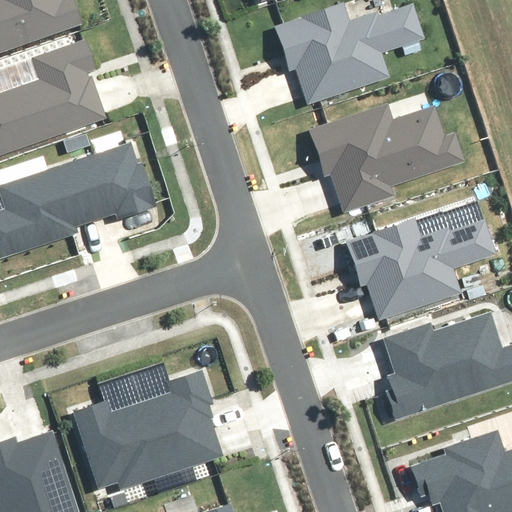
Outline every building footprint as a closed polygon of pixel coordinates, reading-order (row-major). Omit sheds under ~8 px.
[(0,0),(0,50),(74,25),(64,0),(0,0)] [(337,0),(323,0),(260,20),(291,116),(393,83),(385,58),(425,45),(410,0),(345,21),(337,0)] [(0,94),(0,151),(97,120),(81,71),(89,69),(80,39),(26,57),(35,83),(0,94)] [(381,106),(303,132),(317,175),(326,172),(339,212),(385,197),(382,187),(458,162),(449,136),(438,139),(428,108),(387,122),(381,106)] [(127,146),(0,184),(0,258),(53,242),(50,234),(95,220),(98,230),(148,215),(127,146)] [(417,221),(341,244),(354,287),(361,285),(371,318),(454,292),(447,268),(492,254),(481,218),(421,236),(417,221)] [(8,437),(0,439),(0,511),(74,511),(50,434),(11,446),(8,437)]
